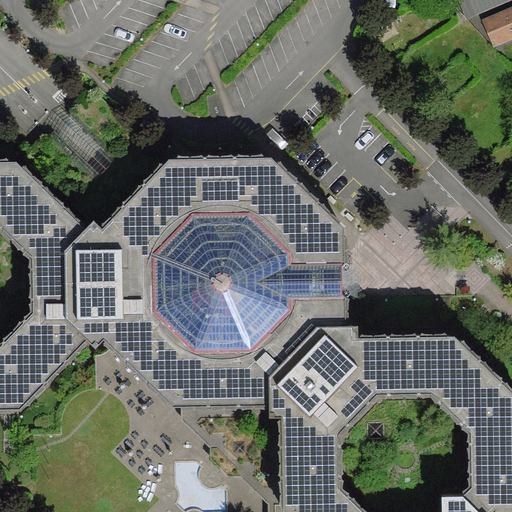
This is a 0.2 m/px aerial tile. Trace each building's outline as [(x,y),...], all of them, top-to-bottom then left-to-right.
[(461,0),(468,12),(496,0),(461,0)] [(511,36),(511,12),(488,23),(497,43),(511,36)] [(511,61),(511,42),(501,48),(508,63),(511,61)] [(103,225),(92,216),(84,223),(66,246),(66,313),(91,339),(96,343),(104,334),(177,407),(272,404),(271,370),(318,322),(352,321),(345,229),(270,156),(171,155),(103,225)] [(66,313),(66,246),(84,223),(15,158),(0,158),(0,408),(22,408),(91,339),(66,313)] [(511,511),(511,381),(460,332),(361,334),(361,321),(352,321),(318,322),(271,370),(272,404),(272,412),(286,412),(287,511),(511,511)]
